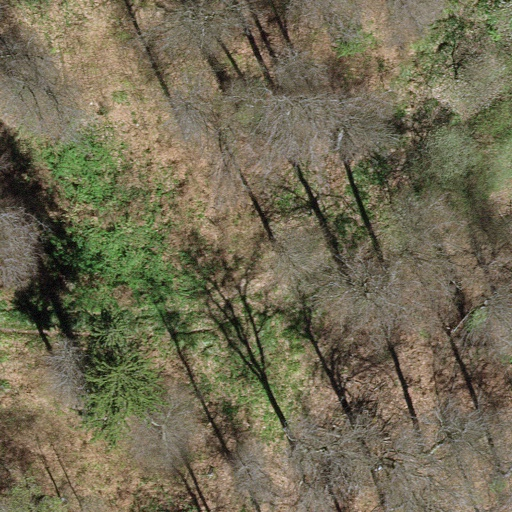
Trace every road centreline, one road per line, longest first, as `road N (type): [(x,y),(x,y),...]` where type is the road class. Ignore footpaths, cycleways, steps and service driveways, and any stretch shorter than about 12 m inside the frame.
road 1 (track): [(255,511),(306,305),(400,96),(447,12),(462,0)]
road 2 (track): [(0,318),(153,324),(306,305)]
